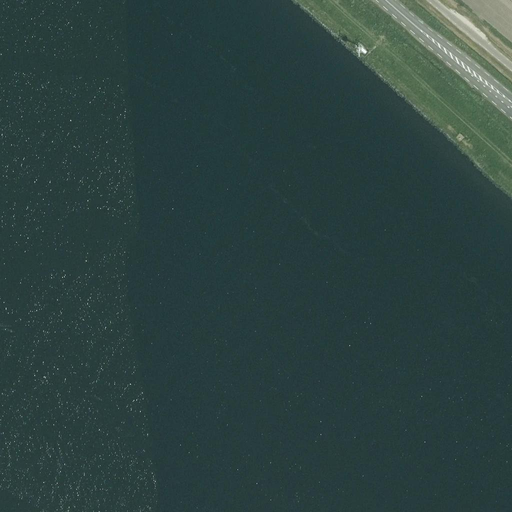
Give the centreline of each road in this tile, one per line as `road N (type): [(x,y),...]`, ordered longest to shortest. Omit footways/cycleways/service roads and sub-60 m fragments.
road 1 (track): [(328,0),(511,164)]
road 2 (primary): [(511,111),(384,0)]
